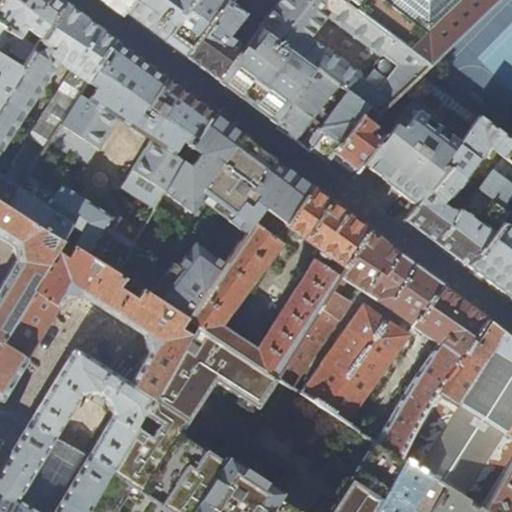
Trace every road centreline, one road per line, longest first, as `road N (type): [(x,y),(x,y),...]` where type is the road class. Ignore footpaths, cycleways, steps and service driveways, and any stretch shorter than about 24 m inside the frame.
road 1 (residential): [(511,321),(197,86)]
road 2 (residential): [(197,86),(83,0)]
